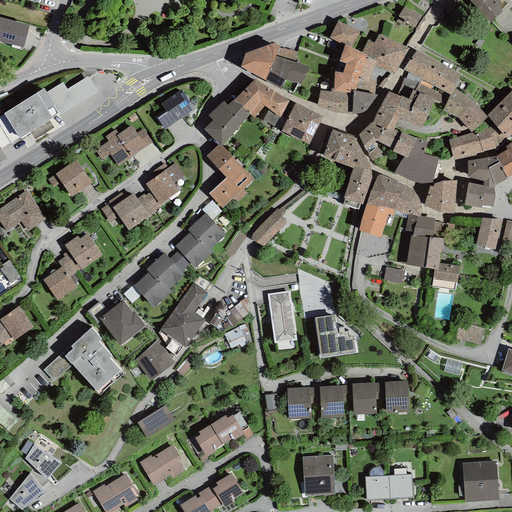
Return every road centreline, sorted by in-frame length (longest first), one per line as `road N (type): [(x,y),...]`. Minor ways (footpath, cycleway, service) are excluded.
road 1 (residential): [(243,245),(220,301),(143,401),(109,461),(29,510)]
road 2 (residential): [(200,131),(206,167),(193,203),(10,376)]
road 3 (residential): [(200,131),(43,240),(28,286),(0,310)]
road 4 (residential): [(243,245),(261,373),(275,384),(375,375)]
road 5 (residential): [(347,291),(393,349),(511,452)]
road 6 (residential): [(276,511),(260,450),(250,441),(136,511)]
road 7 (tertiary): [(0,179),(153,76)]
road 8 (residential): [(442,0),(366,115),(350,122),(327,115)]
road 9 (tertiary): [(212,54),(363,0)]
road 10 (residential): [(327,115),(300,189),(274,204),(243,245)]
